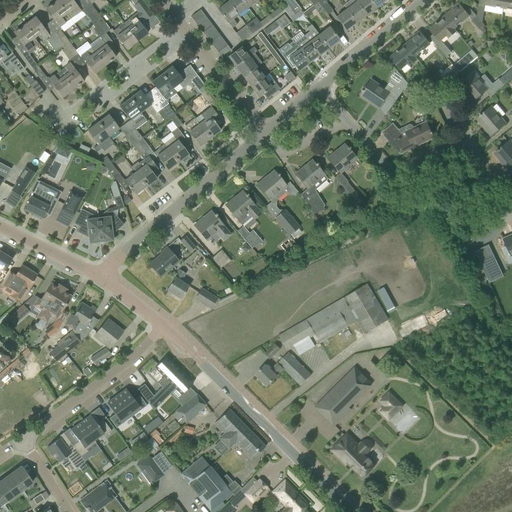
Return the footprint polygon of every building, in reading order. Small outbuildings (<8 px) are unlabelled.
[(58,0),(56,2),(69,19),(79,11),(83,13),(92,24),(96,21),(80,0),(78,0),(74,3),(71,0),(58,0)] [(80,0),(96,21),(100,18),(92,6),(91,3),(94,0),(80,0)] [(122,22),(136,41),(141,37),(141,38),(143,36),(146,34),(147,34),(138,22),(142,19),(143,20),(152,14),(141,0),(133,7),(137,11),(122,22)] [(241,0),(229,0),(227,2),(237,15),(247,7),(241,0)] [(282,0),(288,7),(294,14),(299,10),(300,10),(292,0),(282,0)] [(320,6),(327,15),(333,11),(325,1),(327,0),(319,0),(317,2),(320,6)] [(346,9),(356,22),(366,15),(356,2),(354,0),(349,0),(343,5),(346,9)] [(370,0),(357,0),(356,2),(366,15),(367,16),(373,12),(372,10),(376,7),(370,0)] [(468,4),(472,8),(476,5),(473,0),(468,4)] [(511,0),(504,0),(503,8),(511,9),(511,0)] [(53,19),(48,23),(64,45),(69,42),(60,30),(61,29),(60,26),(69,19),(56,2),(51,5),(49,6),(49,7),(47,9),(46,8),(46,9),(53,19)] [(237,15),(227,2),(217,9),(227,23),(231,28),(236,24),(232,19),(237,15)] [(302,14),(304,17),(320,6),(317,2),(312,5),(302,14)] [(453,9),(444,17),(454,28),(468,16),(458,4),(452,9),(453,9)] [(478,5),(476,16),(482,23),(485,6),(478,5)] [(292,22),(302,14),(299,10),(294,14),(288,7),(283,10),(292,22)] [(279,8),(269,15),(271,19),(281,11),(279,8)] [(356,22),(346,9),(336,17),(346,30),(356,22)] [(190,17),(194,22),(203,14),(200,10),(190,17)] [(194,22),(198,27),(207,20),(203,14),(194,22)] [(269,15),(259,23),(261,26),(271,19),(269,15)] [(283,15),(275,21),(278,26),(281,30),(290,23),(283,15)] [(482,23),(476,16),(471,21),(483,34),(486,31),(482,27),(484,25),(482,23)] [(34,18),(24,25),(34,38),(39,34),(43,39),(48,35),(49,38),(46,40),(55,52),(60,49),(60,48),(64,45),(48,23),(42,27),(34,17),(34,18)] [(454,28),(444,17),(437,23),(436,22),(435,23),(436,24),(430,29),(433,34),(429,38),(446,57),(451,53),(443,43),(443,44),(440,40),(445,36),(448,39),(456,32),(453,28),(454,28)] [(100,18),(96,21),(106,33),(110,30),(100,18)] [(255,18),(245,25),(252,34),(261,26),(259,23),(255,18)] [(198,27),(202,32),(211,25),(207,20),(198,27)] [(106,33),(96,21),(92,24),(95,28),(93,30),(99,38),(106,33)] [(278,26),(275,21),(263,30),(266,35),(278,26)] [(136,41),(122,22),(112,30),(126,49),(127,49),(126,48),(136,41)] [(23,57),(32,69),(37,66),(29,55),(29,54),(34,49),(33,49),(38,44),(34,38),(24,25),(19,29),(17,30),(17,31),(14,33),(14,32),(14,33),(23,45),(17,49),(23,57)] [(202,32),(205,37),(215,30),(211,25),(202,32)] [(252,34),(245,25),(235,33),(241,42),(252,34)] [(308,32),(304,36),(318,55),(328,48),(318,35),(310,25),(306,28),(308,32)] [(329,27),(318,35),(328,48),(338,40),(329,27)] [(205,37),(209,42),(219,35),(215,30),(205,37)] [(414,38),(405,45),(415,56),(429,44),(419,32),(413,37),(414,38)] [(256,35),(264,45),(267,42),(260,33),(256,35)] [(209,42),(213,47),(223,40),(219,35),(209,42)] [(304,36),(293,43),(308,63),(318,55),(304,36)] [(101,39),(91,47),(104,65),(109,61),(109,62),(111,60),(114,58),(115,58),(101,39)] [(213,47),(217,52),(227,45),(223,40),(213,47)] [(308,63),(293,43),(292,41),(288,44),(290,48),(281,55),(291,69),(292,68),(295,66),(298,70),(308,63)] [(69,42),(64,45),(75,58),(79,55),(69,42)] [(264,45),(271,55),(275,52),(267,42),(264,45)] [(75,58),(64,45),(60,48),(60,49),(70,62),(75,58)] [(227,45),(217,52),(221,57),(230,50),(227,45)] [(415,56),(405,45),(398,51),(397,50),(396,51),(397,52),(390,57),(400,69),(401,68),(405,73),(410,68),(409,66),(417,60),(415,56)] [(104,65),(91,47),(80,55),(94,73),(95,73),(94,72),(104,65)] [(228,57),(235,67),(253,53),(254,53),(256,51),(253,47),(245,53),(241,47),(228,57)] [(0,49),(0,61),(7,70),(13,66),(17,72),(23,68),(11,53),(6,57),(0,49)] [(271,55),(279,65),(282,62),(275,52),(271,55)] [(235,67),(243,77),(256,67),(261,63),(254,53),(253,53),(235,67)] [(64,67),(59,71),(72,89),(77,85),(77,86),(79,84),(82,82),(83,82),(70,63),(64,67)] [(171,67),(161,74),(172,88),(181,81),(183,84),(189,80),(201,95),(207,90),(189,65),(187,66),(177,74),(171,67)] [(37,66),(32,69),(41,81),(46,78),(37,66)] [(243,77),(250,87),(263,77),(256,67),(243,77)] [(499,80),(504,85),(511,77),(511,68),(511,69),(499,80)] [(72,89),(59,71),(54,75),(49,79),(62,97),(63,97),(62,96),(72,89)] [(396,82),(388,93),(371,80),(364,90),(362,89),(361,91),(363,92),(360,96),(368,101),(369,101),(371,103),(378,108),(385,99),(393,105),(407,84),(397,71),(397,72),(397,73),(396,74),(394,73),(391,78),(396,82)] [(459,84),(465,92),(466,91),(469,95),(473,101),(487,89),(491,86),(485,79),(482,82),(479,78),(480,77),(475,71),(464,80),(463,78),(461,79),(462,81),(459,84)] [(290,72),(285,75),(285,79),(287,83),(291,81),(295,78),(290,72)] [(439,75),(433,80),(441,89),(455,77),(451,72),(447,75),(442,79),(439,75)] [(161,74),(151,82),(157,90),(151,94),(162,108),(169,118),(174,114),(167,104),(165,101),(176,94),(172,89),(172,88),(161,74)] [(263,77),(250,87),(258,97),(262,94),(266,99),(279,89),(272,79),(268,83),(263,77)] [(441,89),(433,80),(429,83),(437,92),(441,89)] [(29,85),(37,96),(43,92),(37,84),(36,84),(34,81),(29,85)] [(207,90),(201,95),(208,105),(215,100),(207,90)] [(139,91),(129,98),(140,112),(150,105),(145,99),(139,91)] [(129,98),(119,106),(130,120),(140,112),(129,98)] [(487,130),(486,130),(491,136),(505,123),(500,118),(505,114),(496,104),(492,108),(490,107),(481,115),(480,113),(479,114),(480,116),(477,119),(483,127),(483,126),(487,130)] [(199,124),(209,138),(220,131),(213,123),(214,122),(213,120),(217,117),(214,112),(210,107),(202,113),(200,114),(204,120),(199,124)] [(162,108),(157,112),(165,122),(169,118),(162,108)] [(174,114),(169,118),(177,128),(182,124),(174,114)] [(107,115),(97,122),(108,137),(118,129),(113,123),(107,115)] [(195,118),(184,126),(188,132),(193,138),(199,146),(209,138),(199,124),(195,118)] [(97,122),(87,130),(93,138),(98,144),(93,148),(96,152),(100,149),(102,151),(113,143),(108,137),(97,122)] [(397,130),(393,125),(383,133),(399,151),(400,152),(402,152),(432,137),(431,134),(433,133),(432,132),(430,133),(426,123),(414,128),(412,125),(410,124),(397,130)] [(135,128),(130,132),(137,142),(142,138),(135,128)] [(170,133),(161,140),(163,144),(178,162),(181,160),(183,163),(190,158),(188,155),(184,149),(189,145),(177,128),(170,133)] [(130,132),(125,135),(133,145),(137,142),(130,132)] [(142,138),(137,142),(151,160),(157,156),(167,170),(168,170),(169,172),(176,167),(174,165),(178,162),(163,144),(157,148),(158,149),(153,153),(142,138)] [(137,142),(133,145),(140,156),(143,160),(138,164),(140,167),(134,172),(146,187),(156,179),(151,173),(157,169),(151,160),(137,142)] [(504,165),(509,170),(511,167),(511,145),(508,142),(499,149),(498,148),(497,149),(498,151),(494,154),(501,161),(504,165)] [(356,159),(348,149),(349,148),(348,147),(347,148),(344,144),(336,151),(337,151),(333,155),(333,154),(327,159),(339,173),(356,159)] [(98,157),(105,167),(110,163),(103,153),(98,157)] [(117,158),(116,159),(119,163),(120,162),(124,159),(121,155),(117,158)] [(295,175),(301,182),(307,189),(323,175),(316,165),(317,164),(316,163),(314,164),(311,160),(304,167),(300,171),(300,170),(295,175)] [(110,163),(105,167),(113,177),(118,183),(123,180),(118,173),(110,163)] [(11,191),(19,196),(35,173),(25,167),(17,179),(18,180),(11,191)] [(278,173),(276,175),(273,171),(266,177),(266,178),(262,181),(257,185),(268,200),(272,204),(277,200),(274,196),(283,188),(287,194),(295,193),(297,192),(292,186),(293,186),(289,181),(285,185),(278,176),(279,175),(278,173)] [(134,172),(124,179),(131,188),(135,194),(146,187),(134,172)] [(347,182),(342,186),(350,196),(355,202),(360,198),(356,193),(347,182)] [(225,206),(231,213),(241,225),(252,216),(254,219),(260,214),(253,206),(254,205),(247,196),(248,195),(246,194),(245,195),(242,191),(234,198),(235,198),(231,201),(225,206)] [(32,216),(38,220),(40,217),(41,218),(47,205),(38,201),(41,195),(34,192),(31,198),(31,197),(24,210),(33,214),(32,216)] [(73,215),(81,199),(69,193),(61,209),(73,215)] [(306,203),(312,214),(323,208),(316,195),(306,203)] [(113,198),(116,210),(123,208),(120,196),(113,198)] [(273,219),(287,237),(298,229),(283,210),(273,219)] [(203,218),(199,221),(194,226),(206,240),(215,232),(222,241),(229,234),(222,226),(223,225),(215,216),(216,215),(215,214),(214,215),(211,211),(203,218)] [(101,244),(98,218),(82,220),(84,216),(78,213),(73,223),(78,226),(76,231),(88,237),(88,244),(98,242),(101,244)] [(110,236),(123,225),(115,216),(100,218),(98,218),(101,244),(103,242),(112,240),(112,237),(110,236)] [(249,233),(243,238),(251,248),(262,241),(259,237),(253,230),(249,233)] [(511,235),(510,236),(503,239),(507,248),(503,250),(509,263),(511,261),(511,235)] [(179,241),(189,252),(195,247),(185,236),(179,241)] [(172,267),(176,264),(176,263),(178,262),(166,247),(159,253),(162,256),(159,258),(157,257),(149,264),(160,277),(172,267)] [(211,257),(212,259),(220,268),(231,261),(221,249),(211,257)] [(0,276),(4,270),(11,259),(0,251),(0,276)] [(493,257),(480,263),(488,281),(502,275),(493,257)] [(19,302),(36,275),(21,265),(15,275),(9,271),(2,283),(0,283),(0,292),(2,291),(9,296),(19,302)] [(188,286),(180,281),(185,273),(179,269),(174,277),(166,290),(180,299),(188,286)] [(493,297),(504,292),(498,280),(487,285),(493,297)] [(37,317),(41,319),(45,313),(46,313),(50,306),(51,306),(60,290),(62,287),(58,284),(56,287),(50,283),(41,298),(39,297),(33,306),(41,310),(37,317)] [(294,346),(299,355),(315,346),(310,337),(315,334),(320,343),(348,326),(356,320),(364,333),(388,319),(367,284),(343,298),(334,303),(279,335),(287,350),(294,346)] [(45,313),(41,319),(46,322),(50,316),(55,319),(56,320),(61,312),(71,296),(65,293),(67,289),(62,287),(60,290),(51,306),(50,306),(46,313),(45,313)] [(194,299),(210,309),(217,298),(217,297),(201,287),(194,299)] [(387,311),(394,307),(383,287),(376,290),(387,311)] [(57,346),(51,351),(58,359),(64,354),(85,337),(90,331),(84,328),(95,312),(81,303),(76,311),(73,315),(71,314),(64,324),(73,330),(73,334),(57,346)] [(7,318),(14,325),(29,312),(22,305),(7,318)] [(51,325),(44,331),(48,336),(57,329),(61,323),(56,320),(55,319),(51,325)] [(94,336),(109,348),(122,331),(121,332),(117,329),(118,328),(107,320),(94,336)] [(264,354),(270,359),(282,346),(277,341),(264,354)] [(90,357),(95,364),(110,354),(105,348),(90,357)] [(255,375),(266,386),(277,376),(276,376),(283,369),(300,386),(311,375),(288,352),(270,370),(265,365),(255,375)] [(163,354),(153,365),(164,376),(160,380),(162,382),(177,367),(163,354)] [(154,390),(149,395),(155,403),(173,385),(180,391),(190,381),(177,367),(162,382),(154,390)] [(348,408),(371,384),(354,367),(314,408),(333,427),(344,416),(338,410),(344,404),(348,408)] [(47,368),(40,374),(47,388),(55,382),(59,387),(71,378),(63,368),(53,376),(47,368)] [(87,368),(82,371),(85,376),(90,373),(87,368)] [(147,381),(141,385),(149,395),(154,390),(147,381)] [(129,387),(118,395),(131,413),(141,405),(143,408),(149,403),(143,394),(137,398),(129,387)] [(402,406),(388,393),(380,401),(393,415),(402,406)] [(175,411),(184,421),(194,412),(195,413),(205,405),(196,394),(187,403),(186,402),(175,411)] [(118,395),(106,403),(115,414),(109,419),(116,428),(123,423),(121,420),(131,413),(118,395)] [(229,448),(235,443),(249,430),(229,409),(215,423),(228,437),(225,441),(230,446),(228,447),(229,448)] [(90,415),(81,422),(94,440),(98,437),(100,439),(111,430),(103,420),(97,424),(90,415)] [(94,440),(81,422),(71,430),(79,441),(73,445),(81,456),(88,451),(86,449),(96,442),(94,440)] [(249,430),(235,443),(251,460),(265,446),(249,430)] [(365,455),(369,450),(370,448),(370,445),(369,443),(367,441),(364,441),(362,443),(358,446),(347,434),(331,450),(345,464),(346,463),(362,479),(375,465),(365,455)] [(59,438),(46,448),(52,456),(54,454),(59,462),(67,456),(76,468),(77,467),(84,462),(85,461),(81,456),(73,445),(71,443),(66,447),(59,438)] [(127,447),(122,451),(126,456),(130,453),(127,447)] [(163,475),(148,456),(137,464),(142,471),(140,472),(141,473),(144,470),(153,482),(163,475)] [(209,466),(201,457),(180,474),(187,483),(209,466)] [(84,462),(77,467),(82,473),(88,469),(84,462)] [(231,493),(209,466),(187,483),(210,511),(231,493)] [(32,482),(21,467),(11,474),(23,491),(24,491),(22,489),(32,482)] [(23,491),(11,474),(1,481),(12,496),(22,489),(23,491)] [(244,494),(252,502),(267,487),(259,479),(257,481),(252,477),(235,494),(239,498),(244,494)] [(272,492),(271,492),(285,506),(278,511),(300,511),(308,504),(284,480),(272,492)] [(12,496),(1,481),(0,481),(0,499),(4,505),(3,503),(12,496)] [(100,485),(80,501),(86,510),(88,508),(91,511),(90,511),(93,511),(98,508),(98,509),(99,508),(102,506),(106,511),(120,511),(110,499),(115,496),(113,493),(112,494),(109,489),(111,487),(106,481),(103,483),(102,482),(100,484),(100,485)] [(43,499),(40,494),(32,498),(36,504),(43,499)]
